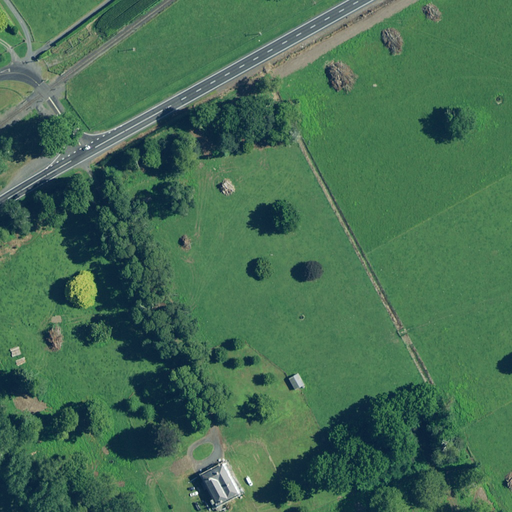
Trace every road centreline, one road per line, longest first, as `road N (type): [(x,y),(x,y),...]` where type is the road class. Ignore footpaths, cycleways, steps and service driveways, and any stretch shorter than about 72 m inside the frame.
road 1 (primary): [(358,0),(87,151)]
road 2 (unclassified): [(0,75),(22,73),(36,82),(87,151)]
